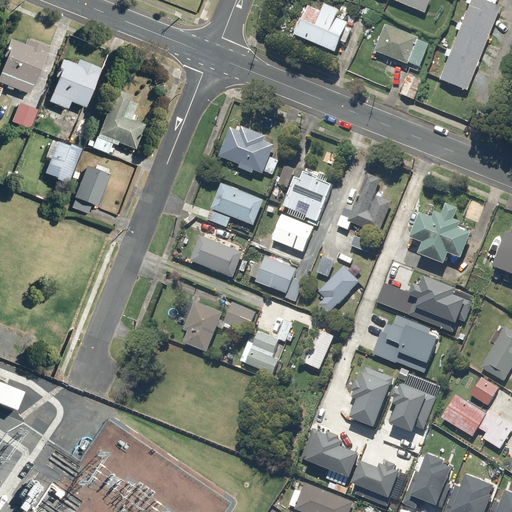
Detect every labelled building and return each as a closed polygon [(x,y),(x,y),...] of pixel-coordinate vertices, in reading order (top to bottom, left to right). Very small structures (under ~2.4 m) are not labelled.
[(387,0),(417,13),(418,12),(424,14),(429,0),(387,0)] [(468,0),(438,81),(468,92),(499,9),(475,0),(468,0)] [(309,6),(295,36),(337,55),(351,25),(309,6)] [(376,12),(367,8),(361,19),(371,23),(376,12)] [(375,51),(408,65),(419,40),(386,26),(375,51)] [(4,39),(0,54),(0,82),(30,91),(41,49),(4,39)] [(69,55),(50,95),(84,110),(102,70),(69,55)] [(113,93),(107,114),(104,113),(96,136),(133,148),(141,125),(124,119),(130,98),(113,93)] [(29,130),(36,111),(17,104),(11,123),(29,130)] [(264,172),(273,145),(229,129),(219,156),(264,172)] [(66,184),(80,150),(57,141),(44,175),(66,184)] [(95,209),(108,176),(85,167),(73,201),(95,209)] [(287,190),(294,171),(284,168),(278,186),(287,190)] [(284,209),(317,222),(331,185),(298,172),(284,209)] [(346,231),(350,221),(378,233),(392,202),(374,194),(381,178),(368,172),(361,188),(359,187),(348,212),(344,210),(336,228),(346,231)] [(219,188),(211,208),(252,224),(260,205),(219,188)] [(436,212),(433,218),(420,212),(409,237),(422,243),(418,253),(442,263),(446,253),(458,258),(469,234),(457,228),(460,222),(453,219),(457,210),(446,206),(443,215),(436,212)] [(210,210),(205,221),(225,229),(230,219),(210,210)] [(283,215),(274,235),(273,235),(268,251),(287,258),(290,248),(301,253),(312,228),(283,215)] [(206,232),(223,239),(226,230),(209,223),(206,232)] [(511,230),(506,229),(493,265),(511,272),(511,230)] [(356,237),(352,247),(366,253),(370,243),(356,237)] [(193,262),(231,276),(240,254),(201,239),(193,262)] [(302,283),(291,280),(296,269),(264,255),(254,277),(279,288),(278,293),(296,299),(302,283)] [(328,278),(334,262),(323,258),(317,274),(328,278)] [(330,303),(359,281),(349,267),(319,289),(330,303)] [(419,277),(407,310),(455,328),(458,318),(468,321),(476,298),(419,277)] [(181,341),(207,352),(223,314),(197,303),(181,341)] [(232,303),(222,329),(229,332),(231,326),(248,333),(256,313),(232,303)] [(392,313),(374,356),(419,374),(436,331),(392,313)] [(511,331),(508,329),(483,366),(502,379),(511,363),(511,331)] [(318,370),(333,336),(319,330),(305,364),(318,370)] [(257,333),(244,363),(273,376),(286,345),(257,333)] [(358,398),(350,419),(372,427),(390,379),(355,366),(345,393),(358,398)] [(484,377),(472,392),(487,404),(499,389),(484,377)] [(433,394),(398,383),(393,401),(401,403),(394,425),(413,431),(417,416),(425,419),(433,394)] [(0,389),(0,406),(13,411),(18,397),(0,389)] [(456,395),(441,419),(471,438),(487,413),(456,395)] [(483,439),(500,450),(511,431),(511,425),(490,411),(487,415),(479,428),(486,433),(483,439)] [(308,430),(298,458),(351,477),(359,457),(330,447),(333,439),(308,430)] [(423,457),(408,495),(443,509),(452,484),(446,481),(451,468),(423,457)] [(364,467),(356,491),(393,503),(405,470),(380,462),(377,472),(364,467)] [(461,473),(445,511),(446,511),(485,511),(490,500),(483,498),(489,484),(461,473)] [(307,480),(295,508),(305,511),(350,511),(355,501),(307,480)] [(14,507),(21,511),(23,511),(40,488),(32,482),(14,507)] [(511,511),(511,495),(498,490),(488,511),(511,511)]
